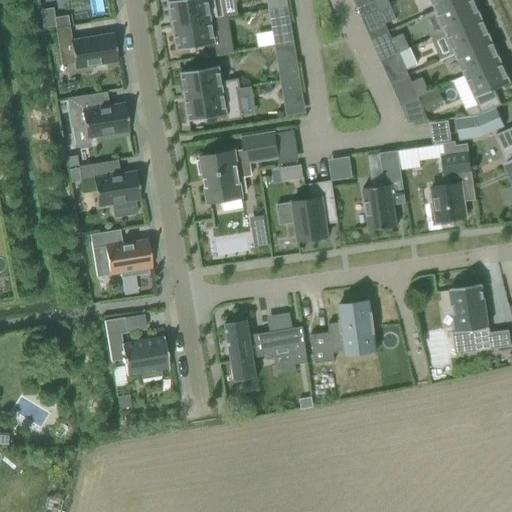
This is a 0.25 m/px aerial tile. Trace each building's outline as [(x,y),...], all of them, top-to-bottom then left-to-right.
[(180,0),(169,2),(173,26),(212,20),(225,18),(222,0),(180,0)] [(287,0),(271,0),(267,1),(269,11),(289,7),(287,0)] [(375,0),(380,9),(391,4),(388,0),(375,0)] [(430,0),(435,12),(462,0),(430,0)] [(445,34),(482,18),(473,0),(462,0),(435,12),(445,34)] [(391,4),(380,9),(386,24),(397,19),(391,4)] [(289,7),(269,11),(272,26),(291,23),(289,7)] [(53,19),(55,30),(69,27),(67,16),(53,19)] [(212,20),(173,26),(177,51),(214,45),(216,56),(234,53),(228,18),(225,18),(212,20)] [(455,56),(492,40),(482,18),(445,34),(455,56)] [(91,67),(105,65),(115,63),(117,63),(112,34),(71,41),(69,27),(55,30),(61,66),(73,64),(74,70),(77,69),(91,67)] [(393,39),(399,53),(410,48),(404,34),(393,39)] [(465,79),(502,62),(492,40),(455,56),(465,79)] [(410,48),(399,53),(399,54),(406,70),(418,65),(410,48)] [(298,62),(278,66),(281,81),(300,78),(298,62)] [(465,79),(454,84),(468,117),(479,115),(481,114),(495,108),(501,105),(495,90),(511,83),(502,62),(465,79)] [(237,87),(239,87),(238,77),(222,80),(220,66),(180,73),(184,97),(237,89),(237,87)] [(300,78),(281,81),(283,97),(303,94),(300,78)] [(423,78),(412,83),(419,98),(430,93),(423,78)] [(242,117),(237,89),(184,97),(188,122),(227,115),(227,119),(242,117)] [(430,93),(419,98),(426,113),(442,106),(435,90),(430,93)] [(85,96),(66,99),(70,122),(83,120),(86,140),(129,133),(124,105),(87,111),(85,96)] [(504,127),(495,108),(481,114),(479,115),(468,117),(456,119),(460,141),(480,138),(504,127)] [(511,128),(495,135),(507,163),(504,164),(511,182),(511,128)] [(278,158),(274,133),(242,138),(244,150),(200,157),(201,161),(197,162),(199,175),(203,174),(208,203),(242,198),(241,194),(246,193),(243,177),(251,176),(249,163),(278,158)] [(450,185),(431,188),(436,222),(440,222),(441,225),(452,224),(452,220),(466,218),(464,202),(476,200),(467,144),(455,146),(454,142),(443,144),(444,157),(442,157),(444,175),(449,174),(450,185)] [(376,179),(377,187),(363,189),(369,231),(397,227),(394,205),(405,204),(398,151),(379,154),(383,178),(376,179)] [(334,180),(355,178),(353,156),(332,158),(334,180)] [(76,157),(65,159),(67,169),(78,167),(76,157)] [(90,165),(78,167),(78,169),(80,182),(93,180),(97,208),(140,201),(135,172),(93,179),(91,165),(90,165)] [(78,169),(68,170),(70,184),(80,182),(78,169)] [(290,170),(279,171),(281,184),(292,183),(290,170)] [(326,225),(338,223),(331,181),(309,184),(312,199),(292,202),(298,242),(328,237),(326,225)] [(214,221),(204,222),(205,230),(215,229),(214,221)] [(121,244),(101,248),(99,234),(89,236),(96,278),(109,276),(119,274),(147,269),(151,269),(146,240),(121,244)] [(88,236),(79,238),(81,247),(89,245),(88,236)] [(456,333),(452,334),(455,355),(511,346),(508,331),(490,333),(488,323),(487,323),(481,285),(450,289),(450,291),(440,292),(443,313),(453,311),(456,333)] [(344,355),(376,351),(370,302),(338,306),(340,322),(328,324),(329,333),(311,335),(314,364),(334,361),(333,354),(344,352),(344,355)] [(127,377),(127,376),(139,374),(140,380),(161,377),(160,371),(167,370),(168,370),(163,337),(162,338),(122,345),(120,335),(126,334),(123,318),(104,322),(110,363),(123,361),(126,377),(127,377)] [(272,358),(292,355),(294,365),(307,363),(302,327),(263,334),(264,338),(258,340),(257,335),(250,336),(248,320),(224,324),(233,382),(257,378),(253,358),(273,355),(273,356),(272,356),(272,358)] [(128,397),(116,399),(118,411),(130,409),(128,397)] [(311,398),(299,400),(301,409),(313,407),(311,398)]
